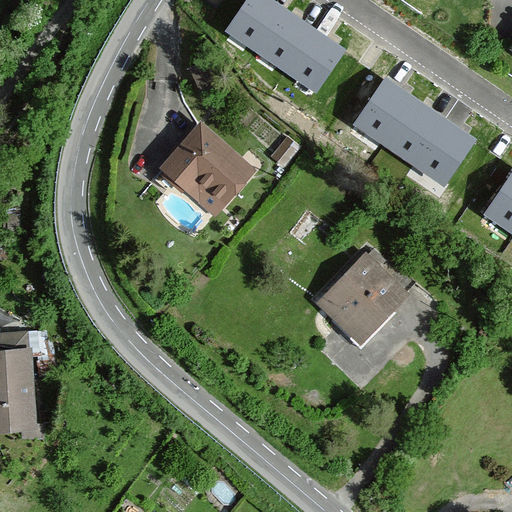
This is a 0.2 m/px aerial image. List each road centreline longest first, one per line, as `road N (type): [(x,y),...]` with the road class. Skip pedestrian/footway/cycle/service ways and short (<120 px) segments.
road 1 (secondary): [(150,0),(95,104),(77,162),(73,214),(85,265),(139,352),(327,511)]
road 2 (residential): [(511,115),(348,0)]
road 3 (residential): [(80,0),(0,117)]
